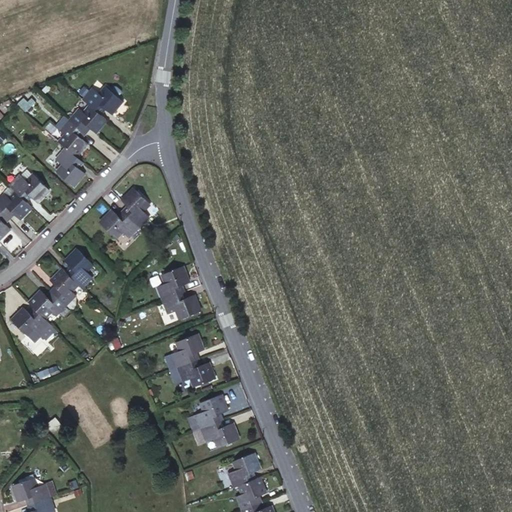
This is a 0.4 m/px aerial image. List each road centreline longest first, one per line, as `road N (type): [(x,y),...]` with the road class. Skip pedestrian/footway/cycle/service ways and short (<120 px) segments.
road 1 (residential): [(164,143),(304,511)]
road 2 (residential): [(0,278),(123,160),(164,143)]
road 3 (residential): [(175,0),(159,74),(164,143)]
